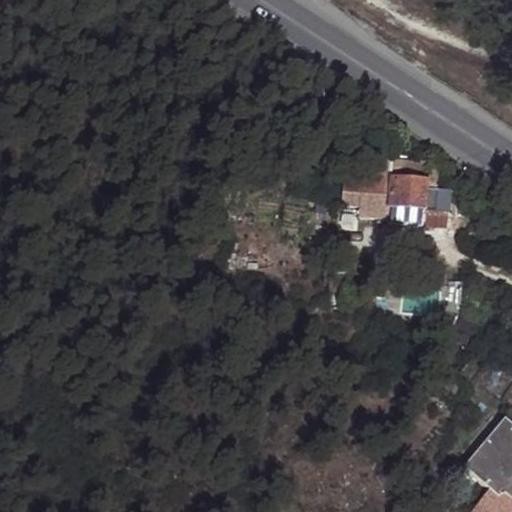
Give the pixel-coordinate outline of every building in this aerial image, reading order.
[(289,61),(306,72),(311,65),(295,54),(289,61)] [(388,211),(387,227),(421,229),(426,168),(346,162),(343,208),(388,211)] [(432,243),(439,175),(428,168),(426,168),(421,229),(387,227),(386,239),(432,243)] [(212,264),(212,263),(204,251),(199,261),(207,272),(212,264)] [(504,495),(511,502),(511,459),(504,453),(511,444),(511,429),(504,422),(460,469),(497,502),(504,495)]
